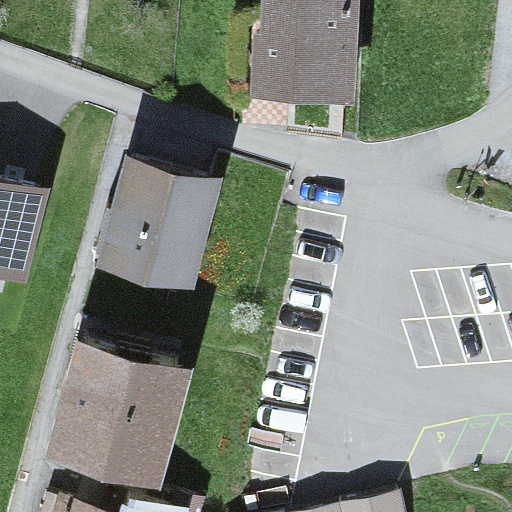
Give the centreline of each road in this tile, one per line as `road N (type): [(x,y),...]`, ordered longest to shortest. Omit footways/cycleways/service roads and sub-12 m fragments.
road 1 (residential): [(511,236),(397,203),(0,59)]
road 2 (unknown): [(25,511),(59,365)]
